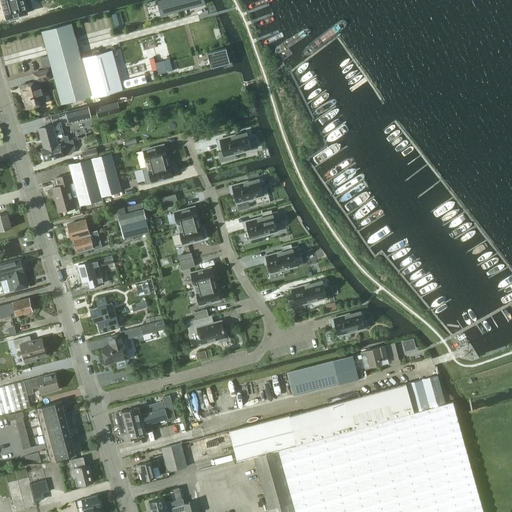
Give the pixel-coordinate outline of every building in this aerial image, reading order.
[(3,0),(8,18),(11,17),(11,20),(21,17),(20,14),(29,12),(28,10),(35,8),(32,0),(3,0)] [(204,0),(157,0),(158,0),(162,16),(206,4),(204,0)] [(48,54),(40,56),(43,67),(50,65),(51,68),(66,64),(76,100),(91,96),(92,98),(122,90),(123,90),(112,49),(80,57),(77,46),(48,54)] [(226,48),(207,53),(211,68),(230,63),(226,48)] [(171,62),(170,55),(151,61),(153,69),(158,68),(160,74),(180,68),(177,60),(171,62)] [(76,100),(66,64),(51,68),(61,104),(76,100)] [(24,98),(27,108),(44,103),(38,81),(51,77),(48,69),(33,73),(35,80),(23,83),(27,97),(24,98)] [(124,87),(147,81),(145,73),(122,79),(124,87)] [(120,112),(117,101),(95,107),(98,118),(120,112)] [(87,106),(66,111),(69,122),(91,117),(90,111),(89,110),(88,106),(87,106)] [(40,130),(38,131),(39,135),(41,135),(44,148),(69,141),(69,140),(68,135),(64,136),(61,123),(39,129),(40,130)] [(243,153),(243,151),(251,149),(246,132),(217,140),(219,148),(221,147),(223,152),(219,153),(221,161),(235,157),(234,153),(236,153),(236,154),(243,153)] [(137,145),(136,138),(125,141),(127,147),(137,145)] [(44,148),(42,148),(43,154),(42,155),(43,159),(45,159),(45,160),(63,155),(63,156),(72,153),(75,148),(73,140),(69,140),(69,141),(44,148)] [(164,145),(143,150),(146,162),(147,162),(148,166),(168,161),(166,156),(167,156),(167,154),(168,153),(166,147),(165,147),(164,145)] [(85,160),(91,159),(99,157),(96,148),(82,152),(85,160)] [(111,153),(99,157),(91,159),(97,180),(117,175),(114,166),(111,153)] [(69,165),(71,174),(77,196),(80,206),(102,200),(101,196),(97,180),(91,159),(85,160),(69,165)] [(148,166),(141,168),(145,184),(152,182),(173,177),(172,174),(174,173),(172,167),(170,168),(170,165),(169,165),(168,161),(148,166)] [(76,208),(73,197),(77,196),(71,174),(54,178),(57,186),(52,188),(58,212),(76,208)] [(117,175),(97,180),(101,196),(122,191),(117,175)] [(259,179),(229,187),(231,194),(234,193),(236,202),(239,210),(251,207),(249,201),(256,199),(255,197),(263,195),(261,185),(259,179)] [(163,198),(165,204),(177,201),(175,194),(163,198)] [(125,208),(116,210),(118,215),(120,225),(145,218),(142,203),(125,208)] [(178,224),(179,228),(199,223),(197,218),(198,218),(197,215),(199,215),(197,209),(196,209),(195,206),(174,212),(177,224),(178,224)] [(264,217),(243,223),(245,230),(248,229),(250,238),(251,243),(264,240),(263,236),(269,235),(269,233),(277,231),(274,221),(277,220),(276,214),(273,215),(273,214),(272,210),(262,213),(264,217)] [(0,231),(12,228),(7,212),(0,213),(0,231)] [(148,231),(145,218),(120,225),(124,238),(148,231)] [(71,240),(73,240),(73,239),(90,235),(89,233),(90,233),(86,220),(67,225),(69,233),(68,234),(69,237),(70,238),(71,240)] [(204,238),(203,236),(205,235),(203,229),(201,229),(201,227),(200,227),(199,223),(179,228),(180,232),(179,233),(183,244),(204,238)] [(97,231),(90,233),(89,233),(90,235),(73,239),(73,240),(75,246),(74,247),(75,250),(76,251),(77,253),(94,249),(94,251),(102,248),(97,231)] [(283,251),(263,257),(265,264),(268,263),(272,278),(284,275),(283,272),(290,271),(289,267),(297,265),(293,249),(291,244),(282,247),(283,251)] [(193,259),(191,252),(178,256),(180,262),(193,259)] [(92,262),(92,261),(78,265),(82,281),(89,280),(91,287),(104,283),(99,267),(114,262),(112,255),(105,257),(99,259),(99,260),(92,262)] [(20,259),(0,264),(0,281),(7,280),(10,291),(14,290),(14,291),(27,287),(20,259)] [(180,262),(182,269),(195,266),(193,259),(180,262)] [(194,284),(196,289),(215,283),(214,279),(215,279),(214,276),(216,276),(214,269),(212,270),(212,267),(190,273),(194,285),(194,284)] [(318,301),(317,299),(326,297),(322,281),(291,289),(294,299),(291,300),(294,309),(305,306),(304,303),(308,302),(309,303),(318,301)] [(148,282),(136,285),(139,296),(150,293),(148,282)] [(217,288),(216,288),(215,283),(196,289),(197,293),(196,293),(199,305),(220,299),(220,296),(221,296),(220,290),(218,290),(217,288)] [(29,298),(8,304),(11,315),(16,313),(17,316),(32,311),(31,306),(33,304),(31,300),(29,300),(29,298)] [(146,301),(132,305),(134,311),(147,307),(146,301)] [(8,304),(0,306),(0,318),(11,315),(8,304)] [(105,305),(90,309),(94,322),(97,321),(108,318),(106,313),(114,311),(112,304),(106,305),(105,305)] [(208,316),(206,309),(194,312),(196,319),(208,316)] [(357,331),(357,330),(365,327),(360,311),(331,319),(333,326),(335,326),(338,335),(350,332),(350,333),(357,331)] [(108,318),(97,321),(100,332),(120,326),(117,316),(108,318)] [(208,316),(196,319),(187,322),(190,333),(197,331),(201,344),(219,339),(220,341),(229,339),(226,330),(224,330),(222,321),(210,324),(208,316)] [(14,327),(7,329),(9,335),(16,333),(14,327)] [(108,337),(110,346),(102,348),(106,364),(116,361),(117,361),(119,368),(126,366),(129,360),(129,358),(124,341),(123,340),(142,335),(141,330),(140,327),(121,332),(121,333),(108,337)] [(14,340),(15,346),(16,349),(21,347),(26,362),(36,360),(36,357),(46,354),(46,352),(47,352),(46,347),(44,348),(42,339),(31,342),(29,335),(14,340)] [(413,339),(403,341),(405,349),(405,351),(416,349),(414,338),(413,339)] [(384,346),(361,352),(365,368),(379,364),(380,365),(389,363),(385,345),(384,346)] [(210,349),(195,353),(197,360),(212,356),(210,349)] [(341,383),(359,379),(354,355),(335,359),(287,371),(293,395),(341,383)] [(26,380),(23,381),(27,395),(30,395),(33,394),(32,389),(39,386),(41,392),(59,387),(54,370),(36,375),(37,378),(26,380)] [(237,461),(253,456),(277,450),(294,511),(483,511),(452,401),(445,403),(437,376),(405,384),(289,416),(289,415),(229,431),(237,461)] [(0,414),(30,407),(27,395),(23,381),(0,387),(0,414)] [(176,420),(170,395),(162,397),(163,402),(168,418),(169,422),(176,420)] [(35,406),(37,415),(64,407),(61,399),(35,406)] [(155,404),(138,408),(144,433),(153,431),(151,422),(159,420),(166,418),(168,418),(163,402),(155,404)] [(66,416),(64,407),(37,415),(39,423),(66,416)] [(120,411),(116,412),(122,435),(123,435),(125,442),(135,439),(134,435),(144,433),(138,408),(137,407),(120,411)] [(68,425),(66,416),(39,423),(42,432),(68,425)] [(44,440),(71,433),(68,425),(42,432),(44,440)] [(72,438),(71,433),(44,440),(45,445),(46,449),(73,442),(72,438)] [(75,451),(73,442),(46,449),(49,458),(75,451)] [(168,472),(188,466),(182,444),(162,449),(168,472)] [(253,456),(268,511),(294,511),(277,450),(253,456)] [(73,476),(74,475),(77,488),(93,483),(88,465),(85,466),(82,458),(69,462),(73,476)] [(138,466),(142,482),(155,478),(152,469),(159,467),(157,461),(138,466)] [(40,481),(30,483),(34,501),(44,498),(40,481)] [(98,495),(75,501),(77,508),(84,506),(84,511),(95,511),(95,509),(101,508),(98,495)] [(149,502),(151,511),(157,511),(184,505),(184,504),(182,499),(166,503),(164,498),(149,502)] [(199,511),(196,501),(190,503),(192,511),(199,511)] [(178,511),(185,510),(185,511),(192,511),(190,503),(184,504),(184,505),(157,511),(178,511)]
